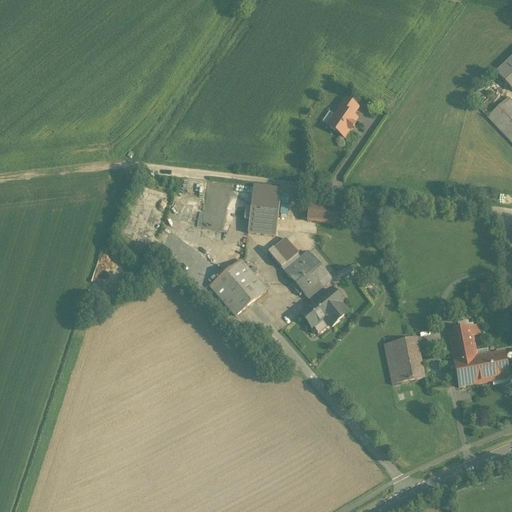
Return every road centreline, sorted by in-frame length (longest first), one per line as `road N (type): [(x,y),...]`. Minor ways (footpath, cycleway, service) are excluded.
road 1 (unclassified): [(511,213),(123,165)]
road 2 (tertiary): [(511,448),(376,511)]
road 3 (track): [(123,165),(0,181)]
